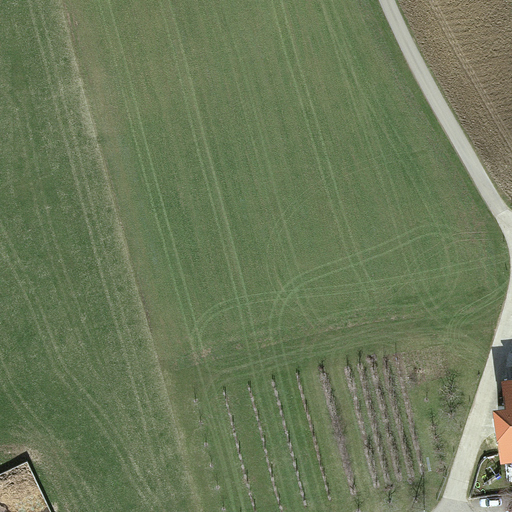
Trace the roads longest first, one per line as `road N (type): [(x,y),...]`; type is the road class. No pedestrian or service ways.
road 1 (unclassified): [(383,0),(511,227)]
road 2 (unclassified): [(511,312),(452,511)]
